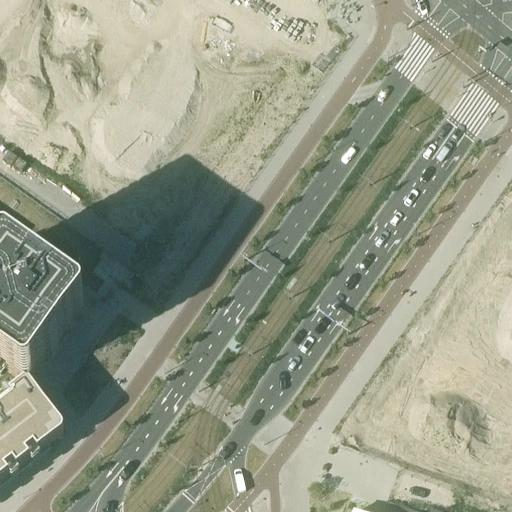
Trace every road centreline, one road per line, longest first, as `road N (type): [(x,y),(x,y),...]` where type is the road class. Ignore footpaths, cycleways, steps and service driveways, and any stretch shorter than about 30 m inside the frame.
road 1 (residential): [(389,93),(337,101),(138,386),(28,511)]
road 2 (secondary): [(389,93),(105,487)]
road 3 (secondary): [(231,450),(511,58)]
road 4 (residential): [(138,256),(0,160)]
